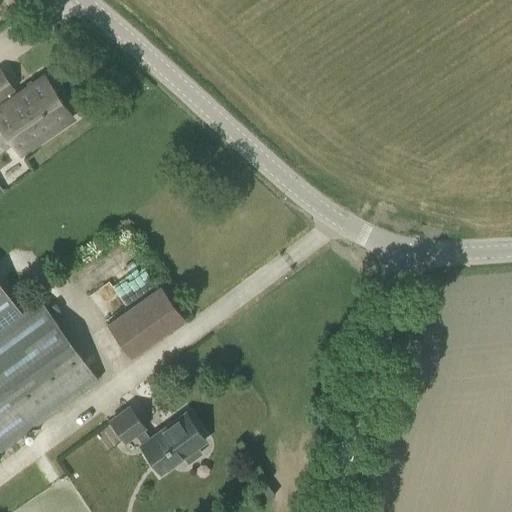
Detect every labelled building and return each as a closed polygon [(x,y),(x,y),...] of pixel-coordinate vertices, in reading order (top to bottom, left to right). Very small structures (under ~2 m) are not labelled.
[(72,116),(44,76),(15,95),(0,71),(0,122),(20,152),(72,116)] [(0,324),(20,310),(0,282),(0,324)] [(160,284),(111,319),(133,353),(188,315),(172,291),(168,295),(160,284)] [(0,450),(98,380),(39,297),(20,310),(0,324),(0,450)] [(206,438),(187,410),(151,435),(144,425),(145,423),(131,403),(111,416),(126,437),(136,430),(143,440),(141,442),(160,470),(183,454),(188,461),(202,451),(197,444),(206,438)] [(274,495),(265,482),(252,490),(261,503),(274,495)]
